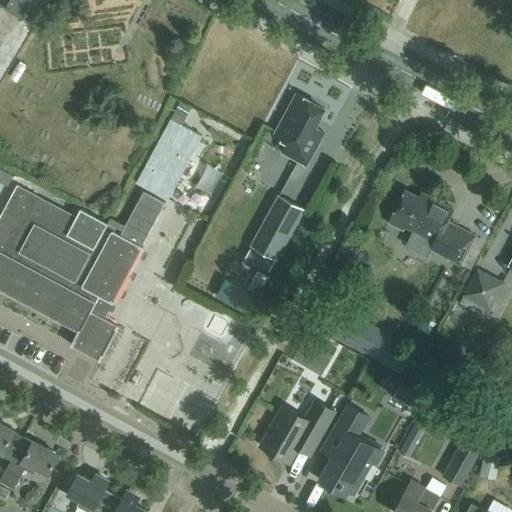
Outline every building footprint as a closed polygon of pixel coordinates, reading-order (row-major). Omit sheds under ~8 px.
[(0,0),(0,4),(35,25),(49,0),(0,0)] [(0,84),(35,25),(0,4),(0,84)] [(306,165),(320,139),(311,134),(325,109),(297,94),(274,135),(288,143),(283,152),(306,165)] [(179,102),(175,110),(187,117),(192,108),(179,102)] [(170,119),(136,184),(167,201),(202,136),(170,119)] [(0,290),(78,332),(71,345),(101,361),(119,326),(105,318),(143,247),(120,234),(114,231),(116,227),(122,231),(121,234),(142,245),(164,204),(143,192),(125,225),(113,219),(110,218),(110,219),(107,223),(80,209),(76,217),(18,186),(0,220),(0,290)] [(428,201),(406,190),(389,223),(403,230),(405,226),(435,242),(431,249),(461,264),(476,236),(447,221),(453,209),(430,197),(428,201)] [(277,259),(303,214),(278,200),(253,245),(277,259)] [(462,297),(486,310),(490,312),(505,283),(476,268),(462,297)] [(351,310),(336,334),(402,373),(412,354),(397,345),(401,339),(351,310)] [(308,333),(298,349),(327,366),(337,349),(308,333)] [(381,388),(393,395),(400,382),(388,375),(381,388)] [(318,441),(335,411),(315,400),(305,418),(284,405),(261,446),(289,462),(306,434),(318,441)] [(354,493),(379,449),(358,436),(369,416),(348,404),(333,431),(343,437),(319,479),(338,491),(342,486),(354,493)] [(408,458),(426,426),(416,421),(399,453),(408,458)] [(0,480),(23,437),(15,432),(15,431),(0,422),(0,453),(2,455),(11,460),(0,479),(0,480)] [(23,437),(0,480),(13,488),(25,467),(33,472),(35,467),(48,474),(59,455),(33,441),(33,442),(23,437)] [(461,487),(479,454),(460,444),(442,476),(461,487)] [(500,456),(484,453),(480,470),(497,473),(500,456)] [(103,511),(113,494),(104,489),(108,481),(95,474),(91,481),(78,474),(68,494),(81,501),(79,506),(90,511),(103,511)] [(431,511),(433,510),(432,510),(440,496),(426,489),(426,488),(412,479),(393,511),(431,511)] [(113,494),(103,511),(148,511),(135,505),(139,498),(126,491),(122,499),(113,494)]
